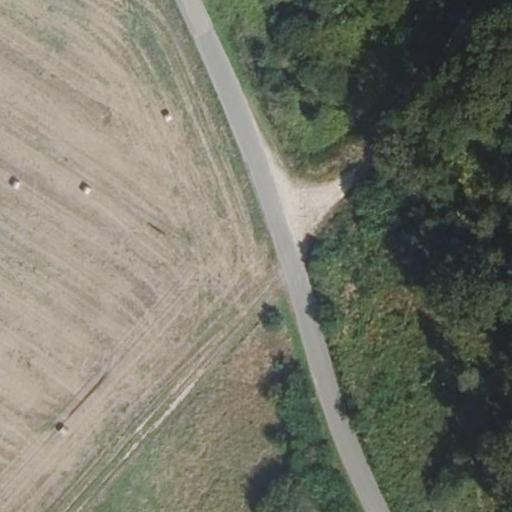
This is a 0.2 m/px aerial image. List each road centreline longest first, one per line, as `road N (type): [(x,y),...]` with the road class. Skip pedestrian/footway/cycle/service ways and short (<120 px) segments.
road 1 (tertiary): [(379,511),(351,453),(245,131),(190,0)]
road 2 (track): [(286,259),(73,511)]
road 3 (track): [(286,259),(476,0)]
